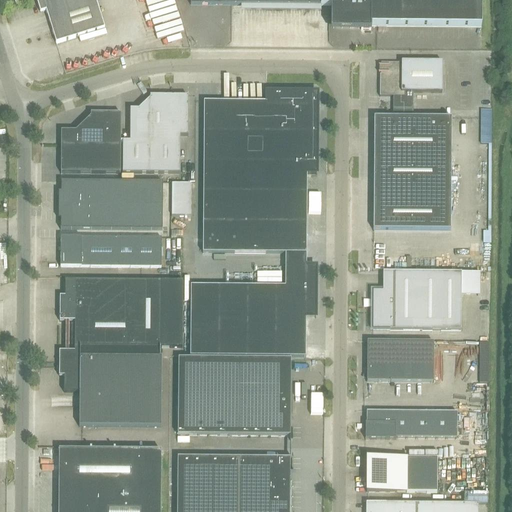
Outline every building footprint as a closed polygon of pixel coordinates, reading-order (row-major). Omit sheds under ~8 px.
[(105,29),(95,0),(36,0),(40,13),(46,11),(56,44),(105,29)] [(190,0),(191,5),(331,6),(331,31),(361,30),(371,31),(371,26),(481,27),(481,0),(190,0)] [(381,63),(381,65),(379,65),(379,66),(380,66),(380,72),(379,72),(379,73),(381,73),(381,75),(379,75),(379,97),(380,97),(380,96),(404,96),(404,97),(405,97),(405,93),(442,93),(442,62),(401,62),(401,64),(381,63)] [(316,267),(306,267),(307,174),(317,174),(317,94),(266,93),(266,103),(204,102),(202,272),(316,273),(316,267)] [(120,141),(120,174),(148,174),(177,174),(177,161),(177,149),(177,136),(187,136),(187,97),(168,97),(148,97),(148,99),(137,110),(130,110),(130,141),(120,141)] [(91,114),(91,117),(76,132),(61,132),(61,174),(120,174),(120,141),(121,114),(91,114)] [(449,167),(451,119),(374,116),(373,145),(386,146),(385,157),(391,158),(390,163),(401,164),(401,165),(449,167)] [(60,219),(60,230),(162,231),(162,183),(61,182),(60,192),(58,192),(58,219),(60,219)] [(171,185),(171,217),(191,217),(191,185),(171,185)] [(162,268),(162,238),(61,238),(61,267),(162,268)] [(385,268),(368,268),(368,325),(463,325),(463,260),(385,260),(385,268)] [(315,318),(316,273),(202,272),(201,357),(305,358),(306,318),(315,318)] [(79,427),(161,428),(161,348),(181,348),(181,282),(65,281),(65,297),(60,297),(60,322),(65,322),(65,352),(60,352),(60,376),(65,376),(65,392),(79,392),(79,427)] [(367,342),(367,382),(433,382),(433,342),(367,342)] [(178,436),(290,437),(291,360),(178,359),(178,436)] [(365,424),(365,440),(395,440),(395,439),(457,440),(457,413),(366,413),(366,424),(365,424)] [(160,511),(160,451),(59,451),(58,511),(160,511)] [(289,511),(290,459),(178,458),(177,511),(289,511)] [(366,492),(436,493),(436,459),(366,458),(366,492)] [(365,511),(477,511),(478,504),(366,503),(365,511)]
